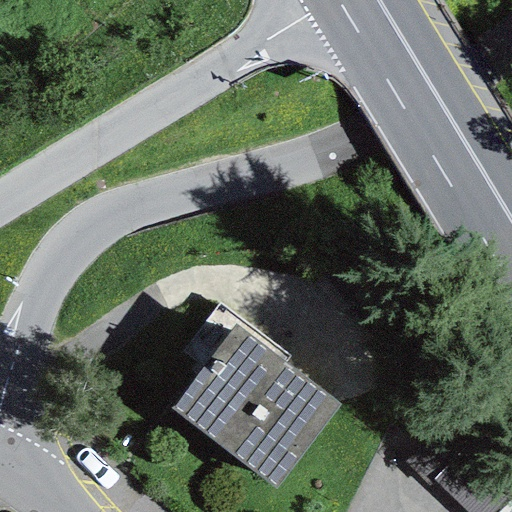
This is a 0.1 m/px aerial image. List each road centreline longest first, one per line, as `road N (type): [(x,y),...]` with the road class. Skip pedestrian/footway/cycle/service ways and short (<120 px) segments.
road 1 (unclassified): [(0,386),(56,263),(92,227),(336,150),(511,50)]
road 2 (unclassified): [(324,0),(0,201)]
road 3 (secondary): [(511,233),(363,0)]
